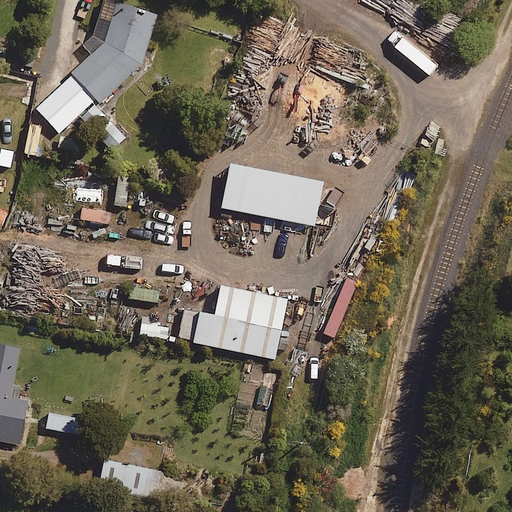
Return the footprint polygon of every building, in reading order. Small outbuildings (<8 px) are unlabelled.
[(104,43),(98,34),(83,45),(91,56),(70,74),(98,105),(141,66),(158,16),(119,3),(107,41),(104,43)] [(126,138),(96,106),(81,120),(111,152),(126,138)] [(322,185),(230,166),(222,209),(314,228),(322,185)] [(129,179),(118,178),(115,206),(126,207),(129,179)] [(112,210),(82,206),(79,221),(110,225),(112,210)] [(36,216),(14,213),(11,240),(32,243),(36,216)] [(367,280),(349,272),(323,335),(341,342),(367,280)] [(161,291),(130,285),(127,303),(158,308),(161,291)] [(177,340),(275,361),(277,348),(286,350),(290,333),(281,331),(287,301),(221,287),(214,318),(183,311),(177,340)] [(169,328),(142,322),(138,337),(166,343),(169,328)] [(19,350),(0,346),(0,442),(20,446),(27,403),(10,400),(19,350)] [(256,393),(255,405),(272,407),(273,387),(245,385),(244,392),(256,393)] [(83,419),(47,413),(44,431),(81,436),(83,419)] [(161,473),(103,461),(98,490),(156,501),(161,473)]
